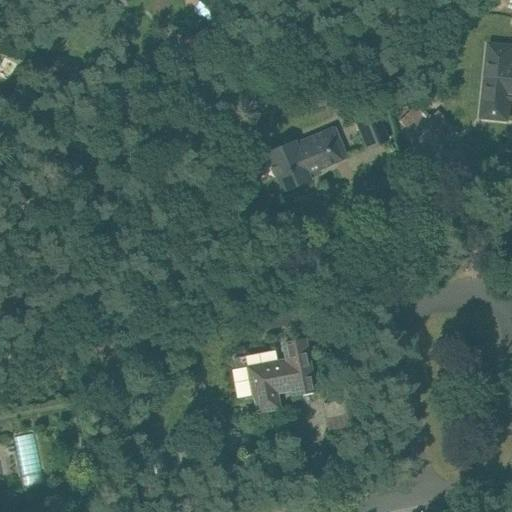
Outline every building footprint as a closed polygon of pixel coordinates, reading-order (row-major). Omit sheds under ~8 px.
[(412,51),(403,30),(369,45),(378,66),(412,51)] [(205,31),(177,39),(184,64),(212,57),(205,31)] [(356,42),(325,53),(332,73),(363,61),(356,42)] [(511,44),(493,42),(492,51),(487,101),(484,100),(482,118),(507,120),(510,93),(511,93),(511,44)] [(226,118),(253,108),(241,74),(214,84),(226,118)] [(422,155),(444,135),(416,106),(398,122),(403,127),(399,131),(422,155)] [(364,151),(389,141),(377,109),(352,118),(364,151)] [(346,158),(338,139),(335,132),(296,148),(294,142),(266,153),(282,192),(310,180),(307,174),(346,158)] [(256,395),(259,411),(277,407),(274,392),(292,388),(294,394),(313,390),(303,340),(283,344),(286,360),(273,363),(270,350),(233,357),(241,398),(256,395)]
